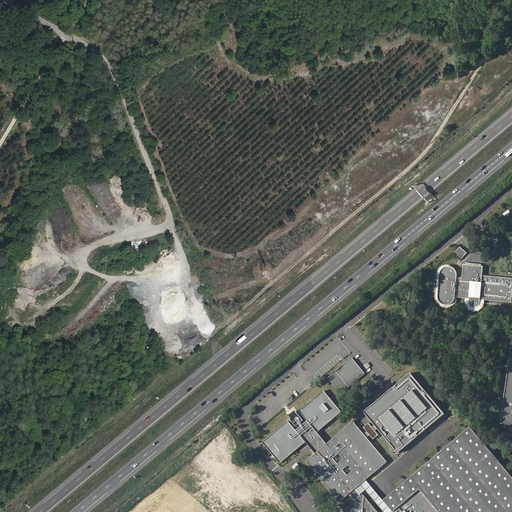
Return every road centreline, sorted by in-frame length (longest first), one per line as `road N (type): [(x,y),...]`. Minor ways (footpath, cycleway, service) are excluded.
road 1 (unclassified): [(511,20),(421,157),(213,327),(106,61),(1,0)]
road 2 (motorway): [(511,116),(38,511)]
road 3 (motorway): [(78,511),(511,148)]
road 4 (track): [(210,326),(200,344),(0,511)]
road 5 (track): [(66,34),(0,147)]
